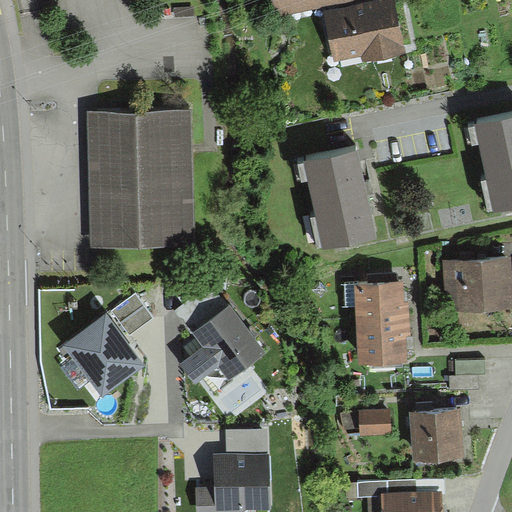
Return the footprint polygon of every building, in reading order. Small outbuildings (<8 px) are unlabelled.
[(273,0),(278,17),(353,1),(352,0),(273,0)] [(374,0),(324,11),(335,62),(361,56),(362,62),(405,53),(394,0),(374,0)] [(188,107),(88,110),(92,246),(192,243),(188,107)] [(511,111),(471,121),(491,209),(511,203),(511,111)] [(378,231),(359,143),(304,155),(305,157),(299,158),(303,174),(308,173),(316,211),(312,212),(318,241),(323,240),(324,243),(378,231)] [(511,255),(443,259),(446,315),(511,311),(511,255)] [(368,274),(369,284),(399,283),(399,273),(368,274)] [(219,279),(203,279),(203,291),(219,291),(219,279)] [(369,284),(345,284),(346,307),(357,306),(358,322),(404,320),(402,282),(399,283),(369,284)] [(136,293),(112,310),(130,334),(153,317),(136,293)] [(266,354),(229,305),(193,332),(204,346),(180,364),(195,384),(220,365),(231,380),(266,354)] [(144,365),(106,315),(66,345),(104,394),(144,365)] [(404,320),(358,322),(359,363),(405,361),(404,320)] [(485,360),(455,360),(456,375),(478,375),(485,375),(485,360)] [(450,389),(478,389),(478,375),(456,375),(450,375),(450,389)] [(391,409),(360,411),(362,436),(392,434),(391,409)] [(461,409),(410,412),(413,461),(464,458),(461,409)] [(268,456),(266,429),(226,431),(227,453),(213,454),(214,488),(197,488),(197,506),(215,505),(215,511),(242,511),(247,510),(270,510),(270,456),(268,456)] [(369,497),(382,497),(382,495),(417,493),(417,479),(357,481),(358,497),(369,497)] [(417,493),(382,495),(382,497),(382,511),(443,511),(443,493),(417,493)] [(382,511),(382,497),(369,497),(369,511),(382,511)]
